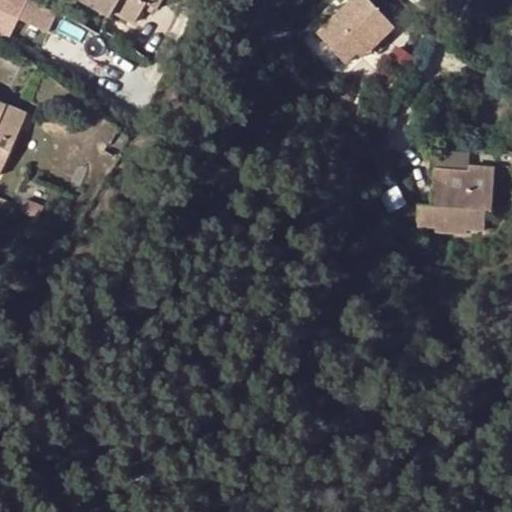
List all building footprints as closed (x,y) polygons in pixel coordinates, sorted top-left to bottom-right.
[(0,0),(0,32),(7,39),(19,15),(47,29),(56,10),(37,0),(0,0)] [(80,0),(102,11),(105,7),(115,12),(137,24),(148,5),(160,10),(165,0),(80,0)] [(394,26),(365,0),(355,0),(320,39),(324,43),(343,61),(348,65),(358,55),(364,49),(369,53),(394,26)] [(115,12),(105,7),(102,11),(112,17),(115,12)] [(337,67),(343,61),(324,43),(319,49),(337,67)] [(362,60),(369,53),(364,49),(358,55),(362,60)] [(0,175),(28,115),(0,102),(0,175)] [(437,170),(435,190),(441,190),(440,199),(434,198),(433,207),(421,205),(419,225),(436,227),(436,231),(467,235),(469,230),(486,232),(488,213),(494,213),(500,153),(475,150),(474,155),(472,174),(437,170)] [(398,188),(380,198),(390,215),(408,204),(398,188)] [(0,198),(0,208),(9,213),(14,205),(0,198)] [(27,201),(22,212),(38,220),(43,209),(27,201)]
